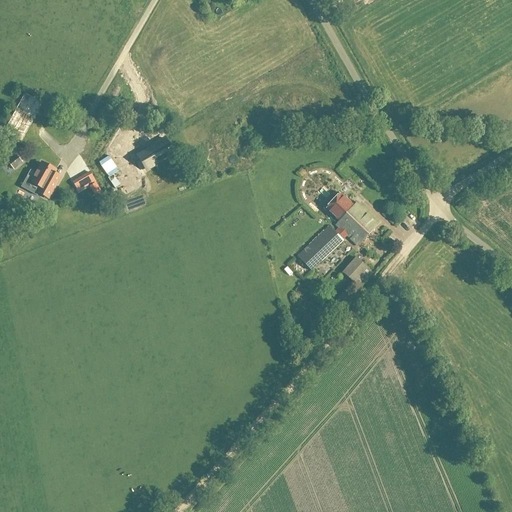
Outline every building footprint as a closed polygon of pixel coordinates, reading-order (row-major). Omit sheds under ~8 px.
[(155,166),(166,159),(174,154),(165,139),(154,145),(154,144),(153,145),(154,146),(150,148),(150,147),(149,147),(149,148),(137,155),(146,171),(155,166)] [(22,163),(15,155),(7,162),(14,170),(22,163)] [(30,171),(21,188),(37,196),(38,193),(48,199),(55,186),(49,182),(54,173),(56,171),(41,163),(36,174),(30,171)] [(89,173),(83,177),(89,186),(95,183),(89,173)] [(100,192),(95,184),(91,187),(96,195),(100,192)] [(83,201),(94,197),(90,186),(79,190),(83,201)] [(363,207),(358,211),(340,194),(325,210),(339,222),(335,226),(358,247),(380,224),(363,207)] [(311,271),(343,241),(329,226),(297,257),(311,271)] [(355,257),(342,272),(360,288),(373,274),(355,257)]
